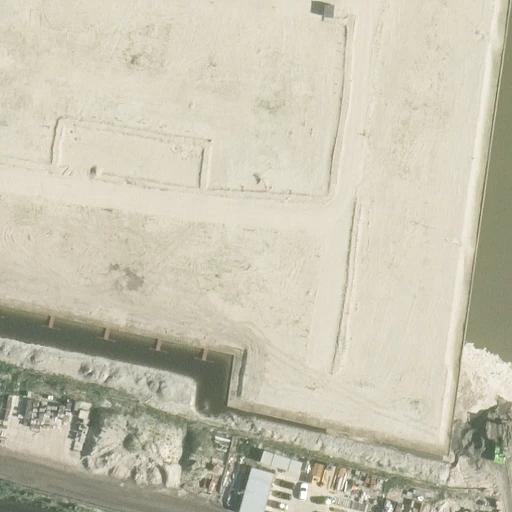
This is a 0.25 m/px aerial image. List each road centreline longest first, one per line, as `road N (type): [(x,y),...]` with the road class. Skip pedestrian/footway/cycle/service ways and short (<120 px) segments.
road 1 (residential): [(337,225),(0,185)]
road 2 (residential): [(363,0),(337,225)]
road 3 (residential): [(337,225),(322,364)]
